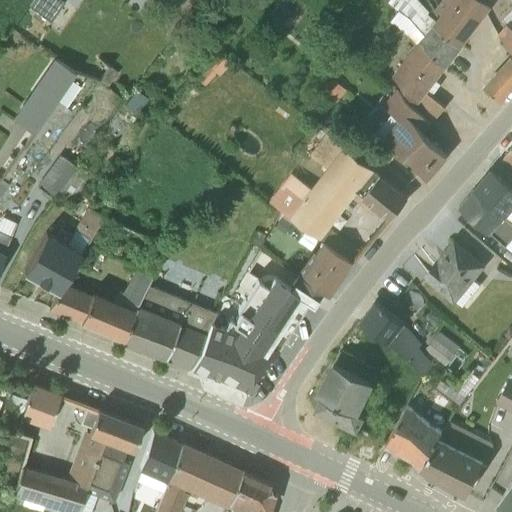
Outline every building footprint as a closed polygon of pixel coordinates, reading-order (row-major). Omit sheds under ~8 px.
[(60,0),(32,0),(29,6),(50,21),(64,2),(60,0)] [(423,0),(384,0),(398,10),(423,29),(418,36),(447,59),(464,36),(428,7),(430,5),(423,0)] [(464,36),(491,0),(436,0),(436,2),(441,7),(437,14),(464,36)] [(423,29),(398,10),(390,22),(416,41),(392,74),(438,111),(446,101),(427,85),(447,59),(418,36),(423,29)] [(511,48),(484,79),(501,94),(511,80),(511,23),(507,19),(498,30),(511,42),(511,48)] [(387,42),(375,35),(369,46),(381,53),(387,42)] [(217,51),(194,74),(205,84),(216,72),(220,75),(231,64),(217,51)] [(75,72),(53,56),(53,57),(11,117),(32,131),(75,72)] [(98,79),(106,86),(117,73),(108,66),(98,79)] [(332,78),(322,90),(336,102),(346,90),(332,78)] [(377,130),(426,173),(447,149),(423,128),(431,119),(398,88),(397,88),(381,105),(391,113),(377,130)] [(135,89),(123,105),(135,114),(147,97),(135,89)] [(0,177),(0,178),(5,183),(16,168),(16,165),(61,103),(55,99),(0,177)] [(372,207),(389,219),(407,197),(372,169),(343,146),(315,125),(310,132),(319,140),(309,155),(325,168),(311,187),(291,172),(269,201),(285,215),(353,262),(362,252),(328,227),(352,196),(369,210),(372,207)] [(511,142),(507,149),(503,154),(511,161),(511,142)] [(35,186),(52,198),(75,166),(59,154),(35,186)] [(511,177),(492,162),(474,183),(511,214),(511,177)] [(71,173),(55,194),(68,204),(90,175),(78,166),(72,174),(71,173)] [(511,232),(511,214),(474,183),(460,199),(507,239),(511,232)] [(80,250),(108,200),(96,194),(95,194),(89,208),(86,207),(85,207),(66,241),(66,242),(80,250)] [(0,259),(16,222),(4,215),(0,219),(0,259)] [(80,250),(47,231),(23,271),(57,291),(79,252),(80,250)] [(486,259),(455,231),(423,270),(454,296),(486,259)] [(296,274),(326,295),(327,293),(341,274),(350,261),(322,241),(314,252),(311,251),(296,274)] [(122,339),(152,272),(136,266),(122,292),(117,290),(111,299),(76,287),(89,261),(84,256),(79,252),(57,291),(48,308),(48,309),(122,339)] [(263,266),(254,259),(230,298),(223,294),(209,325),(236,343),(255,314),(240,304),(245,295),(247,296),(263,266)] [(289,271),(276,262),(268,273),(281,282),(289,271)] [(481,278),(475,273),(457,294),(463,300),(481,278)] [(301,296),(281,283),(274,292),(272,292),(233,353),(261,373),(300,314),(300,313),(301,314),(302,313),(295,307),(301,296)] [(208,328),(214,312),(147,284),(122,339),(190,367),(208,328)] [(375,301),(359,322),(424,371),(432,357),(412,343),(417,336),(375,301)] [(459,338),(440,324),(426,342),(445,357),(459,338)] [(223,342),(205,372),(220,377),(249,390),(261,373),(233,353),(235,350),(223,342)] [(317,394),(358,414),(359,413),(376,370),(339,350),(317,394)] [(449,378),(443,385),(459,397),(479,371),(472,366),(458,385),(449,378)] [(434,378),(424,371),(416,386),(427,392),(434,378)] [(511,375),(510,374),(499,394),(511,401),(511,375)] [(58,395),(30,384),(20,417),(47,426),(58,395)] [(25,398),(7,392),(0,415),(0,416),(18,422),(25,398)] [(316,409),(354,429),(364,417),(322,397),(316,409)] [(406,404),(385,444),(422,462),(443,422),(406,404)] [(77,511),(103,440),(133,450),(141,426),(96,409),(88,431),(83,429),(65,477),(21,464),(12,493),(24,497),(24,498),(61,510),(59,511),(77,511)] [(422,462),(444,474),(469,424),(449,414),(443,422),(422,462)] [(444,474),(467,485),(484,454),(488,456),(494,445),(492,435),(469,424),(444,474)] [(27,439),(3,431),(0,441),(0,450),(21,457),(27,439)] [(180,443),(152,431),(138,468),(141,470),(136,481),(161,493),(180,443)] [(77,511),(88,511),(95,494),(115,501),(128,463),(122,461),(125,448),(103,440),(77,511)] [(242,471),(180,443),(153,511),(179,511),(189,490),(226,505),(242,471)] [(0,490),(8,493),(20,459),(0,453),(0,490)] [(264,511),(266,511),(272,494),(267,483),(242,471),(226,505),(223,511),(250,511),(251,511),(254,511),(255,509),(264,511)] [(511,475),(497,497),(511,507),(511,475)] [(0,505),(4,507),(8,493),(0,490),(0,505)] [(24,498),(22,504),(42,510),(43,508),(56,511),(59,511),(61,510),(24,498)]
